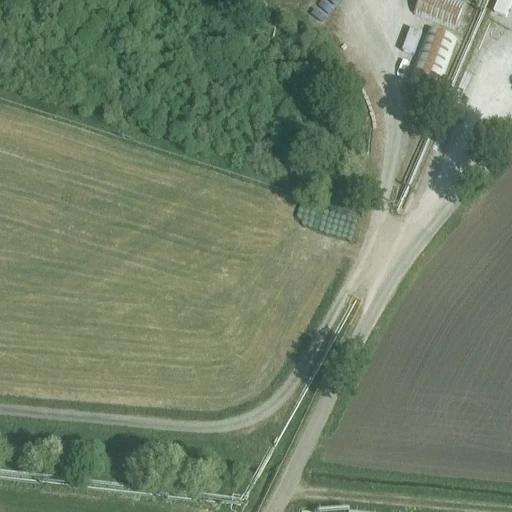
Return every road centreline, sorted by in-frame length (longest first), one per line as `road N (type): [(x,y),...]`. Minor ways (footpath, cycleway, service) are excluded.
road 1 (track): [(386,291),(357,275),(281,401),(232,426),(0,410)]
road 2 (unclassified): [(511,145),(386,291),(278,511)]
road 3 (track): [(360,0),(372,15),(389,88),(381,238),(357,275)]
road 4 (track): [(511,511),(288,490)]
